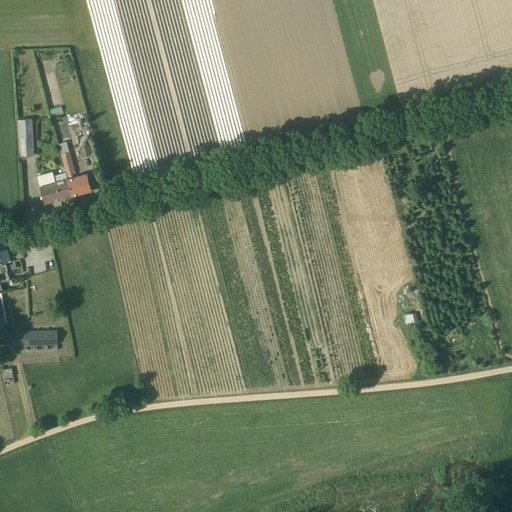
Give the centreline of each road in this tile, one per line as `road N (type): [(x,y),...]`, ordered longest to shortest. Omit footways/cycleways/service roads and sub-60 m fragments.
road 1 (unclassified): [(0,235),(511,97)]
road 2 (track): [(0,451),(132,407),(511,369)]
